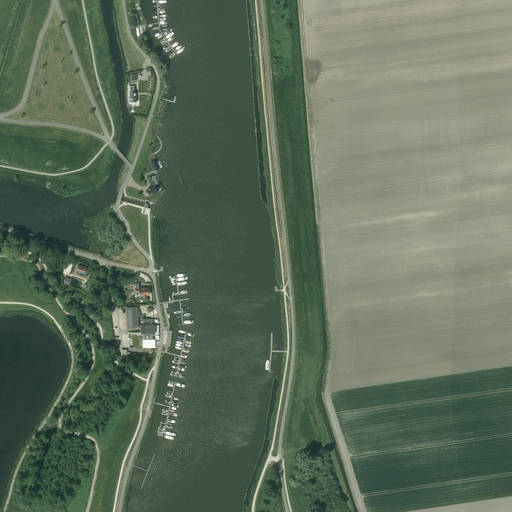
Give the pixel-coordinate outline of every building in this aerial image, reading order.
[(156,159),(150,162),(154,171),(159,168),(156,159)] [(154,175),(149,177),(153,186),(158,184),(157,182),(154,175)] [(155,186),(147,190),(149,195),(157,192),(155,186)] [(89,269),(86,268),(78,265),(76,271),(79,272),(79,274),(86,277),(89,269)] [(65,276),(63,283),(70,285),(72,280),(68,279),(68,278),(65,276)] [(135,292),(135,293),(135,296),(136,297),(140,296),(143,295),(143,297),(147,297),(147,295),(149,295),(148,288),(145,288),(142,288),(139,288),(139,283),(135,283),(136,292),(135,292)] [(128,328),(139,327),(137,307),(126,307),(128,328)] [(143,334),(143,335),(143,347),(155,347),(155,339),(153,339),(153,332),(155,332),(155,325),(153,325),(153,319),(143,319),(143,325),(141,325),(141,332),(143,332),(143,334)]
